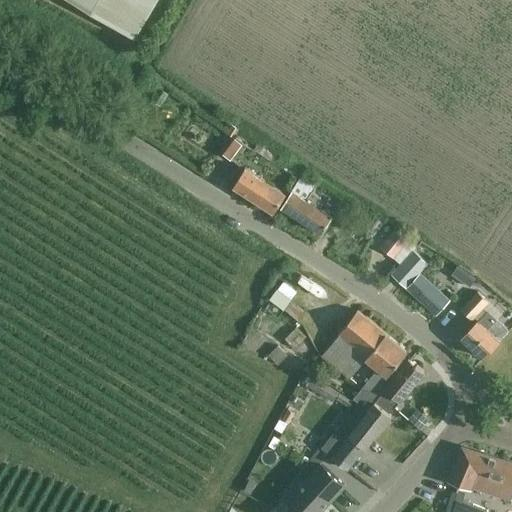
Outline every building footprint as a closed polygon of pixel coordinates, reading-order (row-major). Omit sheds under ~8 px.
[(70,0),(134,37),(156,0),(70,0)] [(231,124),(225,132),(231,136),(236,128),(231,124)] [(234,161),(246,145),(234,137),(223,153),(234,161)] [(285,194),(244,167),(232,186),(273,213),(285,194)] [(300,177),(281,208),(321,233),(331,217),(319,209),(322,205),(317,202),(319,198),(311,193),(315,187),(300,177)] [(381,248),(394,258),(407,242),(394,231),(381,248)] [(404,287),(426,262),(412,250),(390,274),(404,287)] [(405,288),(435,314),(448,298),(419,273),(405,288)] [(474,275),(463,276),(464,284),(468,287),(475,286),(474,275)] [(285,281),(272,298),(283,306),(289,298),(296,289),(285,281)] [(469,319),(486,301),(476,292),(460,310),(469,319)] [(289,298),(283,306),(298,316),(304,308),(289,298)] [(338,334),(321,356),(349,379),(365,359),(376,368),(352,398),(357,403),(366,410),(379,394),(384,388),(383,388),(379,384),(406,351),(385,335),(386,334),(357,311),(338,334)] [(505,328),(487,311),(477,321),(476,321),(460,338),(481,357),(505,332),(505,330),(505,329),(505,328)] [(285,338),(294,347),(305,336),(296,327),(285,338)] [(278,346),(269,355),(279,365),(287,356),(278,346)] [(407,359),(383,388),(384,388),(379,394),(394,407),(423,372),(407,359)] [(310,375),(305,383),(335,400),(339,392),(310,375)] [(393,408),(394,407),(379,394),(366,410),(357,403),(322,447),(347,468),(390,415),(388,413),(392,407),(393,408)] [(341,394),(338,399),(350,407),(354,401),(341,394)] [(288,409),(283,418),(290,422),(295,413),(288,409)] [(418,410),(410,420),(420,429),(428,419),(418,410)] [(511,496),(511,461),(462,446),(448,480),(471,489),(472,487),(511,499),(511,496)] [(318,511),(344,484),(320,462),(277,509),(279,511),(318,511)] [(470,511),(473,505),(463,500),(465,493),(459,491),(450,511),(470,511)]
